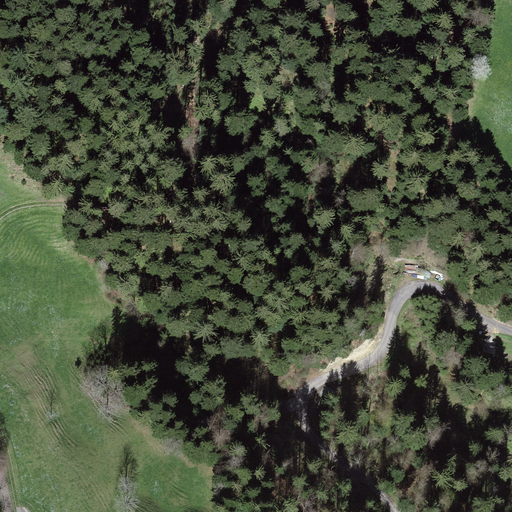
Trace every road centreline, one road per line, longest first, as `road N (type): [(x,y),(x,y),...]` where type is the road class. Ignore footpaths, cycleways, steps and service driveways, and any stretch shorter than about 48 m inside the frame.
road 1 (track): [(0,218),(41,195),(114,202),(182,190),(191,176),(192,83),(262,8),(324,33),(471,54)]
road 2 (track): [(511,332),(438,289),(411,287),(375,357),(312,395),(307,414),(321,444),(394,511)]
